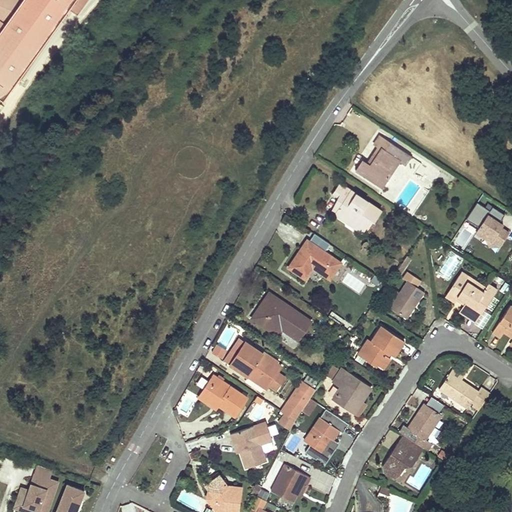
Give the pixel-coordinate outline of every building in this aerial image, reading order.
[(74,0),(20,0),(20,2),(0,28),(0,96),(3,99),(73,3),(74,0)] [(0,0),(0,28),(20,2),(20,0),(0,0)] [(82,9),(87,0),(74,0),(73,3),(82,9)] [(349,63),(350,61),(352,59),(349,56),(346,54),(343,59),(349,64),(349,63)] [(390,143),(379,136),(373,145),(380,149),(381,148),(385,151),(390,143)] [(362,161),(359,165),(356,170),(382,187),(399,160),(405,164),(410,156),(390,143),(385,151),(381,148),(380,149),(370,166),(362,161)] [(348,222),(349,221),(350,219),(365,229),(371,219),(374,221),(381,211),(340,183),(333,193),(341,198),(340,201),(343,202),(335,214),(347,222),(348,222)] [(335,214),(343,202),(340,201),(332,212),(335,214)] [(491,212),(478,204),(467,220),(480,229),(477,234),(486,240),(488,239),(502,248),(510,234),(502,229),(499,227),(501,224),(506,216),(494,208),(491,212)] [(365,234),(374,221),(371,219),(365,229),(350,219),(349,221),(348,222),(356,228),(365,234)] [(356,228),(348,222),(347,222),(345,225),(354,232),(356,228)] [(502,248),(488,239),(486,240),(488,250),(502,248)] [(312,267),(321,273),(330,279),(341,263),(308,240),(289,267),(305,278),(312,267)] [(407,256),(395,272),(399,275),(410,258),(407,256)] [(421,280),(414,276),(408,271),(403,278),(407,281),(390,307),(407,318),(424,291),(416,286),(421,280)] [(486,287),(462,271),(459,275),(483,291),(486,287)] [(359,293),(365,284),(348,273),(342,282),(359,293)] [(381,279),(375,275),(371,281),(377,285),(381,279)] [(459,275),(453,284),(448,293),(464,304),(462,307),(478,317),(497,289),(488,283),(486,287),(483,291),(459,275)] [(506,293),(510,286),(505,282),(500,289),(506,293)] [(282,329),(283,327),(284,324),(301,336),(311,321),(270,293),(252,319),(277,335),(282,329)] [(504,331),(509,334),(511,336),(511,306),(510,305),(492,333),(500,338),(504,331)] [(460,310),(476,321),(478,317),(462,307),(460,310)] [(282,329),(298,340),(301,336),(284,324),(283,327),(282,329)] [(376,364),(380,366),(383,368),(390,358),(387,356),(383,353),(385,350),(389,353),(394,356),(404,341),(382,325),(370,342),(367,340),(360,350),(367,355),(365,359),(375,366),(376,364)] [(330,340),(333,342),(336,343),(339,345),(343,340),(340,338),(334,334),(330,340)] [(230,364),(245,341),(239,337),(224,360),(230,364)] [(230,364),(238,370),(247,376),(249,372),(268,385),(276,390),(285,376),(277,371),(281,366),(245,341),(230,364)] [(222,357),(227,349),(218,344),(213,352),(222,357)] [(358,354),(365,359),(367,355),(360,350),(358,354)] [(332,365),(326,374),(331,378),(337,368),(332,365)] [(350,410),(354,404),(358,398),(362,401),(370,387),(343,369),(334,382),(341,387),(333,398),(350,410)] [(463,376),(452,369),(450,372),(461,380),(463,376)] [(268,385),(249,372),(247,376),(266,388),(268,385)] [(439,389),(453,398),(467,408),(473,400),(475,402),(481,406),(489,394),(481,388),(478,392),(461,380),(450,372),(439,389)] [(210,381),(218,386),(222,380),(214,374),(210,381)] [(302,380),(281,411),(295,420),(296,418),(300,412),(310,397),(315,390),(311,387),(315,382),(306,376),(303,381),(302,380)] [(210,381),(204,389),(199,397),(208,402),(212,396),(220,401),(218,405),(235,416),(247,396),(222,380),(218,386),(210,381)] [(208,402),(216,408),(218,405),(220,401),(212,396),(208,402)] [(354,404),(350,410),(354,412),(362,401),(358,398),(354,404)] [(416,414),(419,416),(426,405),(424,403),(416,414)] [(422,447),(427,450),(431,444),(425,440),(441,415),(426,405),(419,416),(416,414),(407,428),(411,431),(420,437),(416,443),(420,445),(422,447)] [(329,417),(323,413),(320,417),(327,421),(329,417)] [(326,440),(328,438),(329,437),(333,440),(339,430),(343,432),(349,424),(335,415),(329,423),(327,421),(320,417),(305,441),(321,452),(328,441),(326,440)] [(231,433),(234,443),(239,441),(243,451),(241,452),(246,468),(266,461),(254,425),(231,433)] [(416,443),(420,437),(411,431),(407,437),(416,443)] [(422,447),(420,445),(416,443),(407,437),(405,435),(403,434),(384,463),(385,471),(391,475),(400,474),(405,466),(410,466),(422,447)] [(234,443),(238,453),(241,452),(243,451),(239,441),(234,443)] [(323,453),(330,443),(328,441),(321,452),(323,453)] [(291,455),(282,450),(280,456),(288,460),(291,455)] [(448,455),(441,450),(438,455),(445,460),(448,455)] [(297,493),(300,488),(303,483),(306,485),(310,477),(285,463),(271,491),(292,502),(297,493)] [(55,472),(40,468),(34,487),(37,488),(35,494),(32,493),(24,491),(21,502),(28,505),(25,511),(42,511),(43,510),(50,511),(51,511),(62,479),(54,476),(55,472)] [(209,489),(213,495),(212,504),(218,511),(238,511),(242,487),(227,485),(218,472),(204,482),(209,489)] [(256,483),(251,493),(257,496),(262,486),(256,483)] [(297,493),(301,496),(306,485),(303,483),(300,488),(297,493)] [(88,493),(70,486),(66,496),(69,497),(66,504),(64,503),(60,511),(80,511),(81,510),(79,509),(82,502),(84,503),(88,493)] [(391,489),(381,486),(379,492),(388,496),(391,489)] [(257,496),(254,502),(251,507),(259,511),(260,511),(266,501),(257,496)] [(18,511),(21,511),(25,511),(28,505),(21,502),(18,511)]
